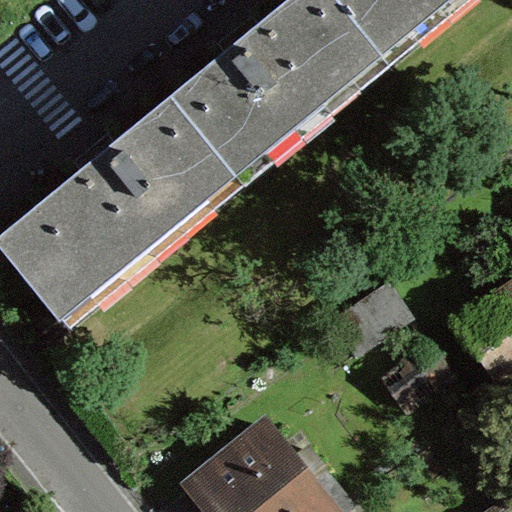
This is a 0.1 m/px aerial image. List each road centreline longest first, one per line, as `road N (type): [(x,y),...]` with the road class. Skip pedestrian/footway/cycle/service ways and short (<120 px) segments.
road 1 (residential): [(0,136),(175,0)]
road 2 (residential): [(0,382),(104,511)]
